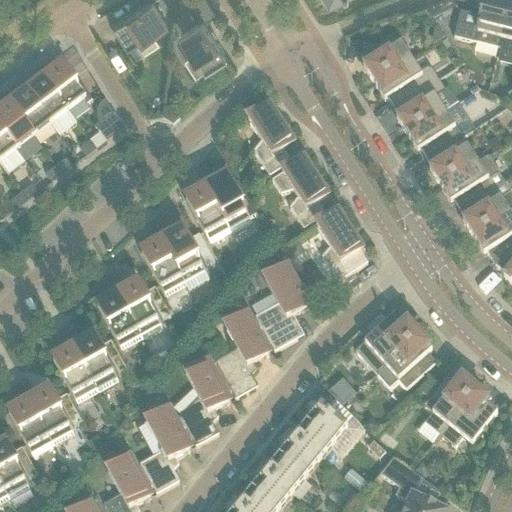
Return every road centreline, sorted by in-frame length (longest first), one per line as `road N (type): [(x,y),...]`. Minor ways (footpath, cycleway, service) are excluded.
road 1 (residential): [(185,511),(290,382),(412,261)]
road 2 (unclassified): [(290,52),(302,93),(412,261)]
road 3 (unclassified): [(429,250),(314,75),(290,52)]
road 4 (residential): [(0,310),(163,161)]
road 5 (residential): [(163,161),(67,15)]
road 6 (residential): [(163,161),(290,52)]
road 7 (unclassified): [(412,261),(511,367)]
road 8 (residential): [(290,52),(417,0)]
road 9 (unclassified): [(511,342),(468,303),(429,250)]
